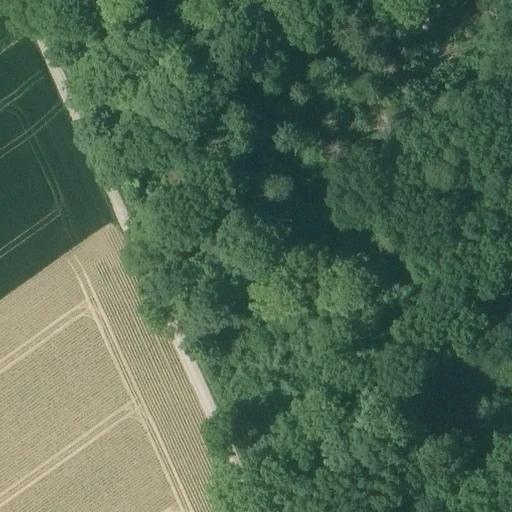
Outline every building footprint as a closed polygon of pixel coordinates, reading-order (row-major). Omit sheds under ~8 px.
[(325,53),(299,23),(290,30),(315,60),(325,53)] [(315,60),(290,30),(278,41),(303,72),(316,62),(315,60)] [(301,175),(279,147),(248,173),(270,199),(290,184),(301,175)] [(301,175),(290,184),(297,193),(308,184),(301,175)] [(102,216),(91,221),(96,230),(106,225),(102,216)]
